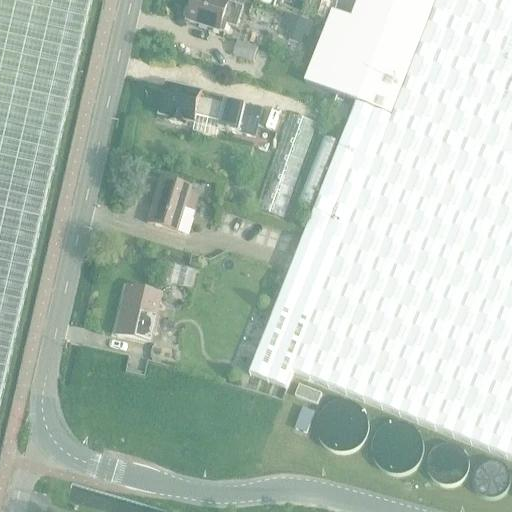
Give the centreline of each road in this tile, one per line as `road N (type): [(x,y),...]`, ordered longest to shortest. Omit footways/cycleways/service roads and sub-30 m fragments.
road 1 (tertiary): [(52,441),(42,394),(133,0)]
road 2 (tertiary): [(386,511),(304,489),(203,495),(83,463),(52,441)]
